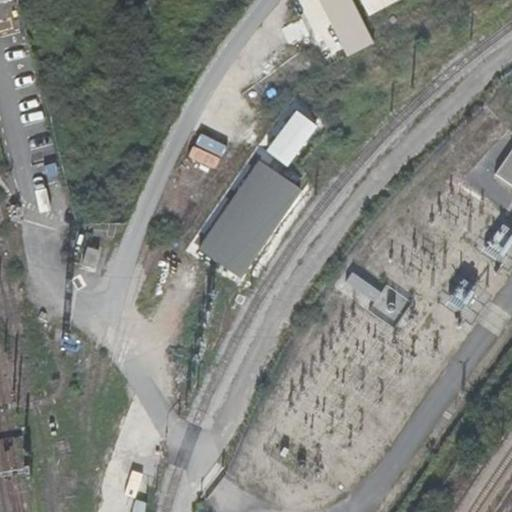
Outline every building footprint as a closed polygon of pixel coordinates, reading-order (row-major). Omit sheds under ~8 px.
[(294,109),(264,150),(285,166),(315,125),(294,109)] [(511,152),(495,177),(511,188),(511,152)] [(260,155),(198,244),(241,274),(302,185),(260,155)] [(500,264),(511,246),(511,233),(500,225),(482,251),(500,264)] [(383,293),(352,272),(345,283),(376,303),(383,293)]
